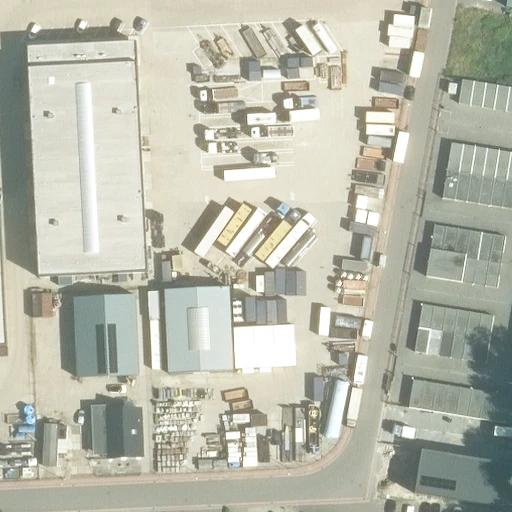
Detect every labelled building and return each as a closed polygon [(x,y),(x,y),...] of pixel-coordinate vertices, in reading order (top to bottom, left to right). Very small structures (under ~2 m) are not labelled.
[(32,49),(28,50),(29,71),(40,280),(149,275),(139,65),(138,44),(133,44),(101,46),(101,45),(64,47),(64,48),(32,49)] [(471,108),(475,84),(463,82),(459,106),(471,108)] [(483,110),(487,86),(475,84),(471,108),(483,110)] [(498,88),(487,86),(483,110),(495,112),(498,88)] [(506,114),(510,90),(498,88),(495,112),(506,114)] [(448,173),(460,175),(464,147),(452,145),(448,173)] [(460,175),(471,177),(476,149),(464,147),(460,175)] [(476,149),(471,177),(483,179),(488,151),(476,149)] [(495,181),(500,153),(488,151),(483,179),(495,181)] [(500,153),(495,181),(507,183),(511,155),(500,153)] [(443,201),(455,203),(460,175),(448,173),(443,201)] [(455,203),(467,205),(471,177),(460,175),(455,203)] [(471,177),(467,205),(479,207),(483,179),(471,177)] [(491,208),(495,181),(483,179),(479,207),(491,208)] [(502,210),(507,183),(495,181),(491,208),(502,210)] [(511,211),(511,183),(507,183),(502,210),(511,211)] [(0,206),(0,348),(8,348),(1,207),(0,206)] [(443,253),(447,229),(435,227),(431,251),(443,253)] [(447,229),(443,253),(455,255),(459,231),(447,229)] [(459,231),(455,255),(467,257),(470,233),(459,231)] [(466,261),(478,263),(482,235),(470,233),(467,257),(466,261)] [(494,237),(482,235),(478,263),(490,265),(492,251),(494,237)] [(506,239),(494,237),(492,251),(504,253),(506,239)] [(464,271),(466,261),(467,257),(455,255),(443,253),(431,251),(429,265),(464,271)] [(490,265),(502,267),(504,253),(492,251),(490,265)] [(478,263),(466,261),(464,271),(462,285),(474,287),(478,263)] [(478,263),(474,287),(486,289),(488,277),(490,265),(478,263)] [(427,279),(462,285),(464,271),(429,265),(427,279)] [(500,279),(502,267),(490,265),(488,277),(500,279)] [(498,290),(500,279),(488,277),(486,289),(498,290)] [(166,293),(170,377),(234,374),(230,290),(166,293)] [(79,381),(140,378),(136,298),(75,300),(79,381)] [(423,307),(419,331),(431,332),(435,309),(423,307)] [(443,334),(447,311),(435,309),(431,332),(443,334)] [(454,336),(458,312),(447,311),(443,334),(454,336)] [(470,314),(458,312),(454,336),(466,338),(470,314)] [(478,340),(482,316),(470,314),(466,338),(478,340)] [(478,340),(490,342),(494,318),(482,316),(478,340)] [(415,354),(427,356),(431,332),(419,331),(415,354)] [(443,334),(431,332),(427,356),(439,358),(443,334)] [(451,360),(454,336),(443,334),(439,358),(451,360)] [(463,362),(466,338),(454,336),(451,360),(463,362)] [(474,364),(478,340),(466,338),(463,362),(474,364)] [(490,342),(478,340),(474,364),(486,366),(490,342)] [(421,412),(426,384),(414,382),(409,410),(421,412)] [(433,414),(438,386),(426,384),(421,412),(433,414)] [(445,416),(449,388),(438,386),(433,414),(445,416)] [(457,418),(461,390),(449,388),(445,416),(457,418)] [(457,418),(469,420),(473,392),(461,390),(457,418)] [(469,420),(480,422),(485,394),(473,392),(469,420)] [(497,396),(485,394),(480,422),(492,423),(497,396)] [(492,423),(511,426),(511,398),(509,398),(497,396),(492,423)] [(140,411),(107,413),(109,460),(142,459),(140,411)] [(511,467),(423,453),(416,496),(511,511),(511,467)]
